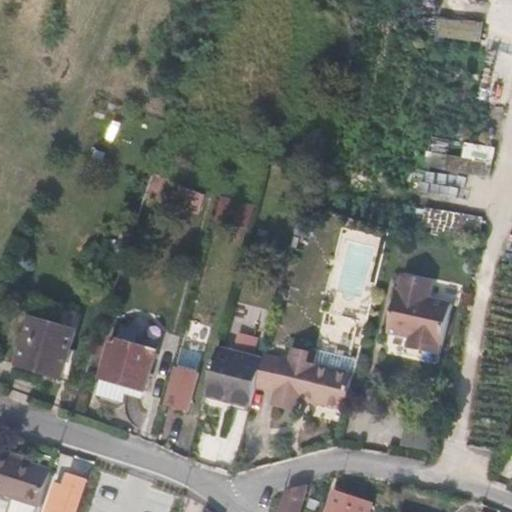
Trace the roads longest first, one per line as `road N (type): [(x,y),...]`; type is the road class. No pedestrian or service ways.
road 1 (residential): [(230,498),(295,472),(350,464),(449,475),(511,500)]
road 2 (residential): [(0,405),(168,465),(230,498)]
